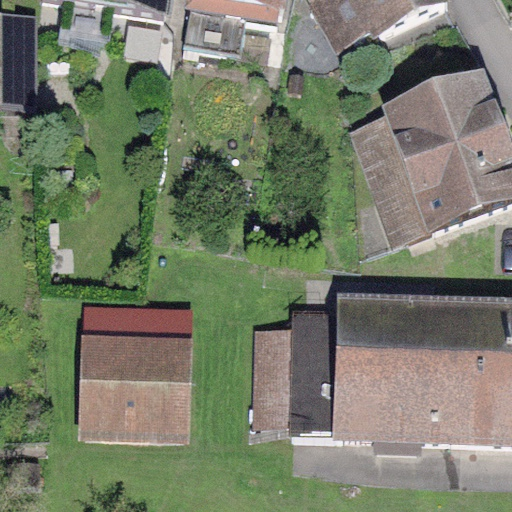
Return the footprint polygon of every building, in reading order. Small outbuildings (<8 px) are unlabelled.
[(165,28),(170,0),(45,0),(45,7),(165,28)] [(280,34),(284,0),(193,0),(186,55),(231,61),(236,27),(280,34)] [(449,10),(443,0),(308,0),(340,57),(379,35),(384,46),(449,10)] [(0,117),(33,118),(32,24),(0,24),(0,117)] [(511,213),(511,184),(480,93),(367,135),(407,249),(511,213)] [(267,339),(264,444),(511,450),(511,320),(343,316),(342,341),(267,339)] [(192,326),(87,322),(83,437),(188,441),(192,326)]
